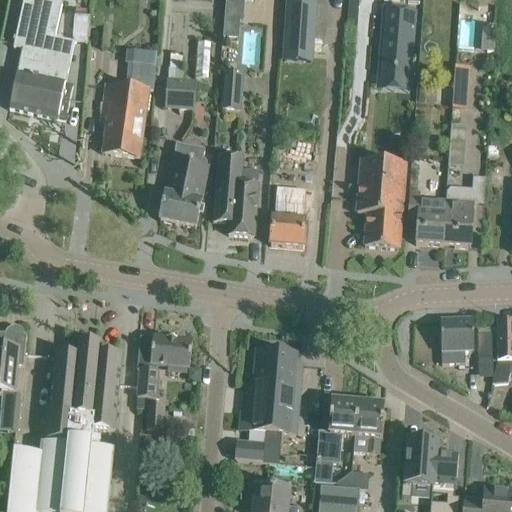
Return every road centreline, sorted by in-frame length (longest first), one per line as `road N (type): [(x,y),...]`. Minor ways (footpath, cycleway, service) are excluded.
road 1 (unknown): [(131,275),(114,511)]
road 2 (residential): [(206,511),(222,290)]
road 3 (secondary): [(222,290),(64,264),(26,241)]
road 4 (residential): [(511,444),(390,372),(371,314)]
road 5 (secondary): [(371,314),(222,290)]
road 6 (secondary): [(511,290),(409,298),(371,314)]
road 7 (unclassified): [(26,241),(36,190),(23,155),(0,133)]
